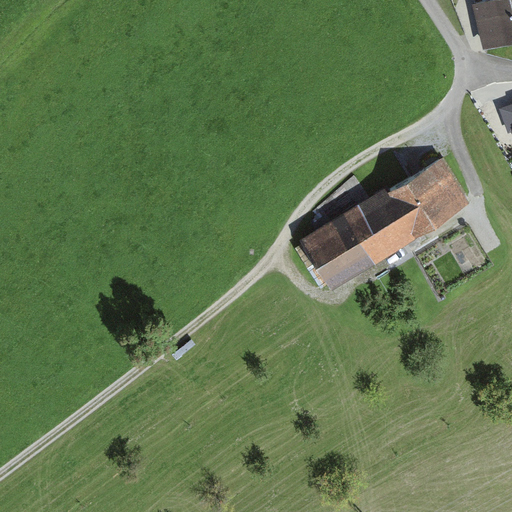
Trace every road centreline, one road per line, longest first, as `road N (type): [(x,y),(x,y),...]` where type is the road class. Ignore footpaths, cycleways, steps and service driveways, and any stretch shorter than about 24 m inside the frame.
road 1 (track): [(429,0),(466,73),(446,113),(335,180),(246,284),(0,477)]
road 2 (track): [(275,256),(316,298),(347,301),(482,216)]
road 3 (track): [(494,244),(446,113)]
